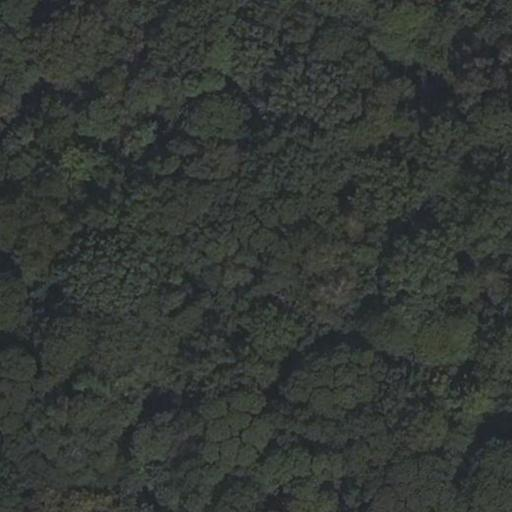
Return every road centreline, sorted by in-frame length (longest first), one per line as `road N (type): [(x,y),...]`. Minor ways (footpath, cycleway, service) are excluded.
road 1 (track): [(391,204),(420,0)]
road 2 (track): [(391,204),(511,280)]
